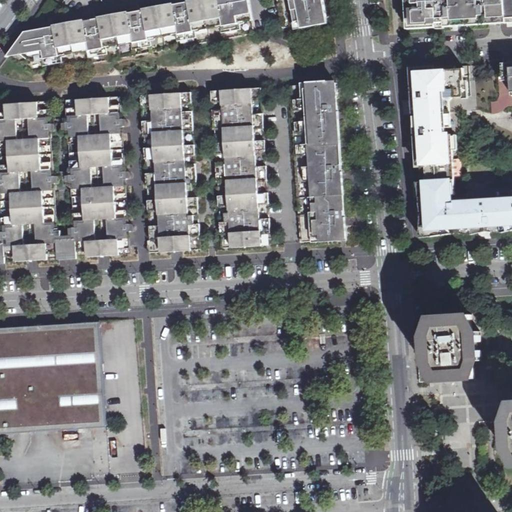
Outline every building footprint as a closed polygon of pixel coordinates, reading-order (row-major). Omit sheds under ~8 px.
[(159,8),(164,37),(167,50),(255,33),(253,20),(254,20),(249,0),(199,0),(186,2),(184,0),(179,0),(176,1),(177,4),(159,8)] [(278,0),(284,28),(296,26),(302,25),(302,28),(328,24),(323,0),(278,0)] [(511,0),(408,0),(411,29),(452,26),(452,22),(466,21),(467,26),(490,24),(489,19),(498,18),(499,24),(506,23),(506,18),(511,17),(511,0)] [(77,66),(167,50),(164,37),(159,8),(140,11),(140,7),(131,9),(132,12),(96,19),(96,16),(87,17),(88,21),(76,22),(69,24),(75,53),(77,66)] [(28,33),(10,57),(34,74),(77,66),(75,53),(69,24),(54,27),(45,29),(28,33)] [(474,71),(476,110),(478,110),(480,111),(485,113),(491,113),(497,112),(505,108),(508,106),(511,105),(511,62),(510,63),(504,63),(503,63),(474,65),(474,66),(474,71)] [(416,92),(420,94),(420,104),(420,106),(422,129),(418,133),(419,141),(419,145),(418,145),(419,166),(422,166),(423,182),(451,181),(455,180),(452,134),(447,134),(447,128),(452,127),(451,111),(439,112),(439,111),(437,111),(436,98),(455,97),(471,95),(471,83),(469,66),(414,69),(413,69),(413,70),(414,83),(416,83),(416,92)] [(291,86),(295,145),(340,142),(339,120),(335,120),(334,116),(334,112),(338,112),(337,83),(328,83),(328,81),(308,83),(308,85),(291,86)] [(414,83),(414,85),(415,100),(416,114),(418,142),(418,145),(419,145),(419,141),(418,133),(422,129),(420,106),(420,104),(420,94),(416,92),(416,83),(414,83)] [(262,88),(213,91),(215,114),(219,114),(219,116),(220,121),(219,121),(216,129),(216,143),(218,166),(222,166),(223,169),(223,173),(222,173),(219,181),(220,196),(221,218),(226,218),(226,221),(226,225),(225,225),(222,233),(223,248),(272,245),(269,193),(265,140),(262,88)] [(201,235),(196,227),(195,227),(195,223),(195,220),(200,220),(198,197),(198,183),(193,175),(192,175),(192,171),(192,168),(196,168),(195,145),(194,131),(190,123),(189,123),(188,118),(188,116),(193,115),(192,93),(143,96),(152,241),(149,241),(150,253),(201,250),(201,235)] [(132,254),(131,239),(126,239),(126,233),(130,232),(131,232),(132,231),(132,230),(133,230),(133,229),(133,228),(133,227),(132,227),(132,226),(131,225),(130,225),(123,225),(122,218),(129,218),(127,186),(123,187),(123,180),(127,180),(128,179),(129,178),(130,177),(130,176),(130,175),(129,174),(128,173),(127,173),(126,173),(126,172),(120,173),(119,166),(126,166),(124,134),(120,134),(119,128),(123,127),(124,127),(125,127),(125,126),(126,126),(126,125),(127,124),(126,123),(126,122),(126,121),(125,120),(124,120),(123,120),(116,120),(116,113),(123,113),(121,97),(67,100),(68,117),(75,116),(76,123),(69,123),(69,124),(68,124),(67,124),(66,125),(66,126),(66,127),(66,128),(66,129),(67,129),(67,130),(68,130),(69,130),(69,131),(73,131),(74,137),(70,138),(72,169),(78,168),(79,175),(72,176),(71,177),(70,177),(69,178),(69,179),(69,180),(70,181),(70,182),(71,183),(72,183),(73,183),(77,183),(77,190),(73,190),(75,221),(82,221),(82,228),(75,228),(75,229),(74,229),(73,230),(73,231),(72,232),(72,233),(73,234),(74,235),(75,235),(76,235),(76,236),(80,236),(80,242),(77,242),(77,257),(132,254)] [(455,97),(436,98),(437,111),(439,111),(439,112),(451,111),(451,102),(455,97)] [(60,259),(59,244),(55,244),(54,237),(58,237),(58,236),(59,236),(60,236),(61,236),(61,235),(61,234),(61,233),(61,232),(61,231),(60,230),(59,230),(58,230),(58,229),(51,230),(51,223),(57,223),(56,191),(51,192),(51,185),(55,184),(56,184),(57,184),(57,183),(58,183),(58,182),(58,181),(58,180),(58,179),(57,178),(56,178),(55,177),(48,177),(48,171),(54,170),(52,138),(48,139),(48,133),(52,132),(52,131),(53,131),(54,131),(54,130),(55,129),(55,128),(55,127),(54,126),(53,125),(52,125),(51,125),(45,125),(44,118),(51,118),(50,102),(0,104),(0,121),(3,121),(4,127),(0,127),(0,135),(2,135),(2,142),(0,141),(0,172),(0,174),(7,173),(7,180),(0,180),(0,181),(0,180),(0,187),(1,187),(1,188),(5,188),(6,194),(1,194),(3,226),(10,226),(11,232),(4,233),(3,233),(2,234),(1,234),(1,235),(1,236),(1,237),(1,238),(2,239),(3,240),(4,240),(8,240),(9,247),(5,247),(6,262),(60,259)] [(295,145),(297,170),(304,169),(305,181),(297,181),(299,198),(344,195),(342,180),(339,181),(338,176),(338,173),(342,172),(340,142),(295,145)] [(297,170),(297,181),(305,181),(304,169),(297,170)] [(423,189),(432,189),(432,196),(424,197),(426,233),(511,227),(511,195),(500,196),(500,192),(470,194),(471,198),(452,200),(451,195),(451,181),(423,182),(423,189)] [(299,198),(299,213),(304,213),(304,221),(300,222),(301,242),(320,241),(320,242),(341,240),(342,240),(346,239),(346,226),(342,226),(342,222),(342,218),(345,218),(344,195),(299,198)] [(481,342),(481,332),(474,332),(473,315),(456,316),(456,320),(449,320),(448,316),(432,317),(433,335),(426,335),(426,343),(426,345),(430,345),(431,354),(427,354),(427,364),(435,364),(436,381),(452,380),(452,376),(460,376),(460,379),(477,378),(476,361),(483,361),(482,351),(478,351),(478,342),(481,342)] [(101,321),(0,327),(0,434),(29,432),(91,428),(107,427),(101,321)]
